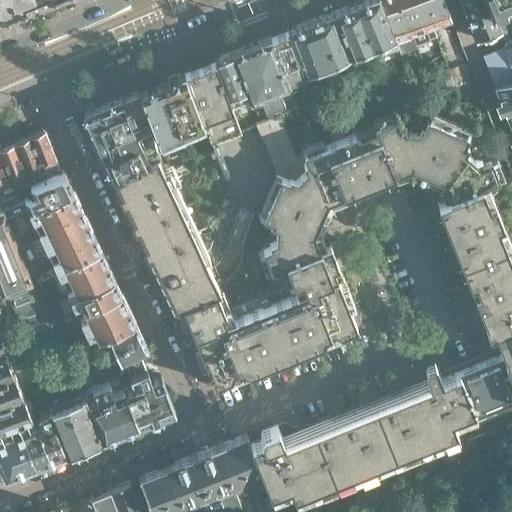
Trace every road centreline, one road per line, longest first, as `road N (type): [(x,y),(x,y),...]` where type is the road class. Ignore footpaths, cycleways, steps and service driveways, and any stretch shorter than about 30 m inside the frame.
road 1 (residential): [(195,433),(411,352),(435,340),(444,322),(395,204),(380,198),(331,218),(270,194)]
road 2 (residential): [(195,433),(42,78)]
road 3 (residential): [(9,511),(195,433)]
road 4 (residential): [(186,28),(241,178),(270,194)]
road 5 (secondary): [(42,78),(186,28)]
road 6 (secondary): [(123,0),(0,50)]
